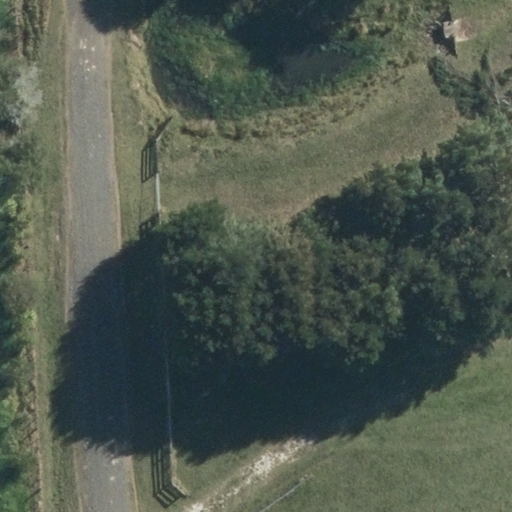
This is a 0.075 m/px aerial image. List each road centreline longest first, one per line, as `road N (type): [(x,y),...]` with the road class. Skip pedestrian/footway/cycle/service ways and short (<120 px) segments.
road 1 (track): [(115,511),(90,0)]
road 2 (track): [(210,511),(274,457),(511,321)]
